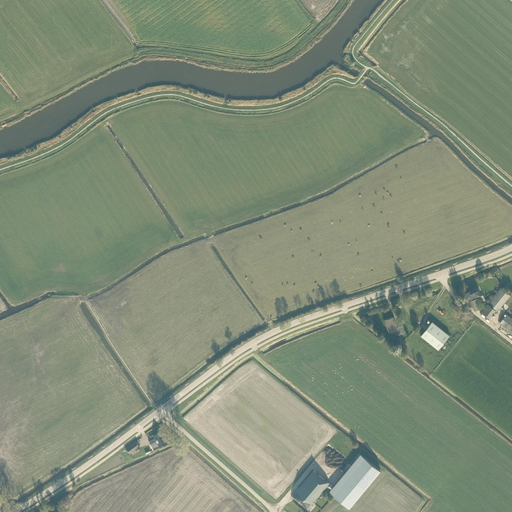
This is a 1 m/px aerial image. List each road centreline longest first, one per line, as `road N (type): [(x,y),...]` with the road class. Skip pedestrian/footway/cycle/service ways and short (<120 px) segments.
road 1 (tertiary): [(160,410),(269,333),(440,273)]
road 2 (tertiary): [(14,511),(160,410)]
road 3 (tertiary): [(272,511),(160,410)]
